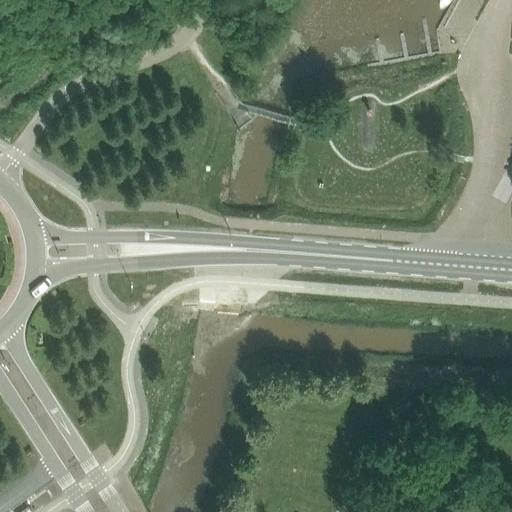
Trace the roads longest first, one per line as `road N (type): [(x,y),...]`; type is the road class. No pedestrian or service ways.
road 1 (unclassified): [(0,177),(64,94),(177,43),(204,0)]
road 2 (secondary): [(255,252),(242,242),(31,231)]
road 3 (secondary): [(33,279),(62,269),(255,252)]
road 4 (unclassified): [(119,511),(22,361),(8,324)]
road 5 (secondary): [(471,267),(255,252)]
road 6 (unclassified): [(471,267),(506,95)]
road 7 (unclassified): [(0,382),(85,511)]
